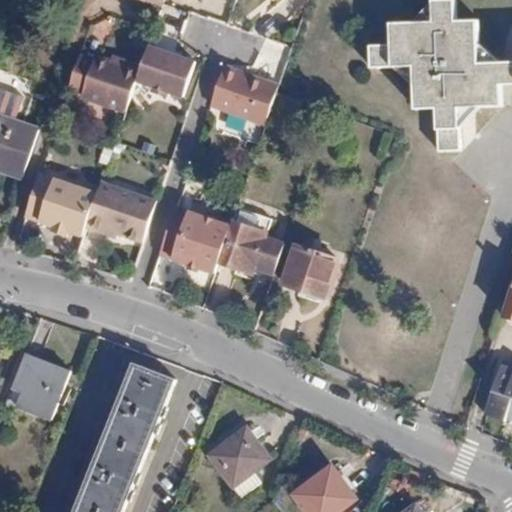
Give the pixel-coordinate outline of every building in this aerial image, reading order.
[(458,0),(437,0),(438,24),(395,25),(396,48),(374,48),(374,69),(418,68),(419,110),(442,109),(444,151),(463,151),(462,108),(504,107),(504,64),(483,65),(482,23),(459,24),(458,0)] [(148,49),(141,66),(135,85),(184,102),(194,65),(148,49)] [(123,67),(95,59),(82,98),(126,112),(135,85),(141,66),(125,62),(123,67)] [(282,88),(226,70),(210,109),(267,128),(282,88)] [(24,96),(0,87),(0,168),(23,177),(39,129),(15,120),(24,96)] [(468,158),(459,168),(482,189),(491,178),(468,158)] [(97,194),(39,176),(25,219),(55,228),(53,233),(67,238),(69,233),(82,237),(86,226),(97,194)] [(102,181),(97,194),(86,226),(100,231),(101,228),(141,241),(155,200),(102,181)] [(230,230),(173,209),(157,256),(214,276),(230,230)] [(260,217),(240,211),(224,263),(252,274),(254,269),(275,275),(286,242),(256,231),(260,217)] [(336,261),(295,247),(282,284),(323,298),(336,261)] [(69,373),(25,355),(6,404),(50,421),(69,373)] [(122,511),(174,382),(126,363),(66,511),(122,511)] [(511,368),(503,365),(486,418),(511,425),(511,368)] [(270,463),(246,432),(211,458),(234,490),(270,463)] [(333,464),(291,494),(303,511),(336,511),(357,497),(333,464)]
